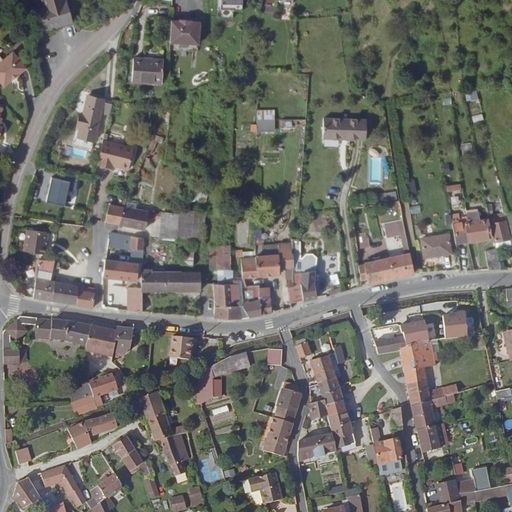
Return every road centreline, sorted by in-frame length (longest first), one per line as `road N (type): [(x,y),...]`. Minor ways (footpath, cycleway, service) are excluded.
road 1 (tertiary): [(0,303),(206,328),(280,320)]
road 2 (tertiary): [(0,236),(12,178),(46,96),(126,0)]
road 3 (residential): [(358,321),(368,356),(405,408),(422,511)]
road 4 (residential): [(288,341),(305,392),(291,449),(303,511)]
road 5 (tertiary): [(351,299),(511,280)]
